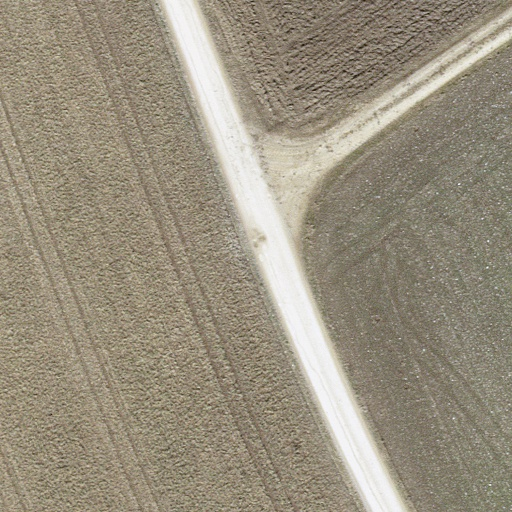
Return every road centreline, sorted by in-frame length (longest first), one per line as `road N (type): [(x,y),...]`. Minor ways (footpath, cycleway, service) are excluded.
road 1 (track): [(178,0),(325,372),(394,511)]
road 2 (track): [(511,24),(259,200)]
